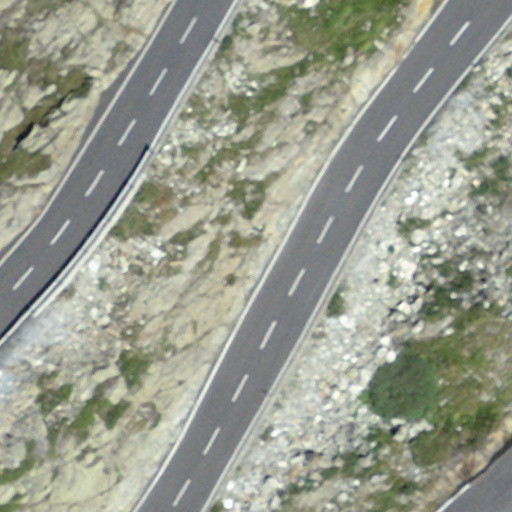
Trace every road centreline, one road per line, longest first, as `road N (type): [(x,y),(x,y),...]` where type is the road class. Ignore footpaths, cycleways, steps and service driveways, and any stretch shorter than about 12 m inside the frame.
road 1 (tertiary): [(170,511),(367,158),(484,0)]
road 2 (tertiary): [(204,0),(112,159),(0,302)]
